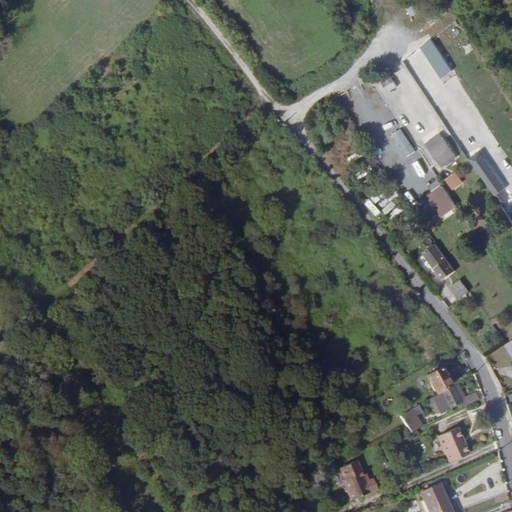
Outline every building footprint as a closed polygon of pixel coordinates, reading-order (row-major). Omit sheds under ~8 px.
[(418,46),(442,84),(454,76),(430,39),(418,46)] [(379,82),(386,93),(397,87),(389,75),(379,82)] [(439,132),(423,143),(440,169),(457,157),(439,132)] [(465,157),(493,196),(507,187),(479,147),(465,157)] [(443,179),(451,191),(462,183),(454,172),(443,179)] [(424,195),(437,218),(455,208),(442,185),(424,195)] [(384,216),(394,208),(389,202),(380,210),(384,216)] [(448,258),(437,243),(424,253),(442,279),(451,273),(443,262),(448,258)] [(457,300),(468,291),(458,279),(447,288),(457,300)] [(435,390),(449,384),(440,368),(427,375),(435,390)] [(452,387),(433,395),(440,412),(449,407),(459,403),(452,387)] [(412,428),(421,422),(417,416),(408,422),(412,428)] [(440,438),(459,429),(458,426),(438,434),(440,438)] [(461,439),(463,438),(459,429),(440,438),(450,461),(469,452),(465,443),(464,444),(461,439)] [(340,479),(342,484),(361,475),(361,474),(354,459),(337,467),(342,478),(340,479)] [(361,475),(342,484),(349,499),(375,488),(370,478),(366,479),(363,481),(361,475)] [(421,489),(430,511),(452,511),(442,485),(440,481),(421,489)]
